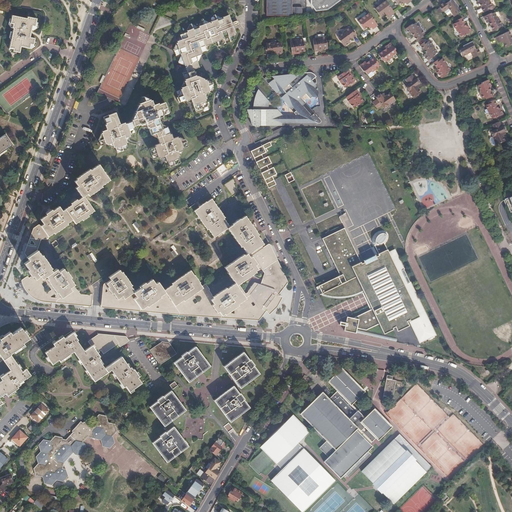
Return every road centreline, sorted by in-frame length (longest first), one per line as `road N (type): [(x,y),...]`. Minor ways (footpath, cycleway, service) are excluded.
road 1 (residential): [(348,58),(259,68),(237,98),(245,139),(238,159),(300,293)]
road 2 (unclassified): [(98,0),(0,267)]
road 3 (residential): [(284,338),(66,317)]
road 4 (unclassified): [(282,376),(201,511)]
road 5 (unclassified): [(382,353),(456,372),(511,422)]
road 6 (residential): [(392,31),(435,85),(490,67)]
